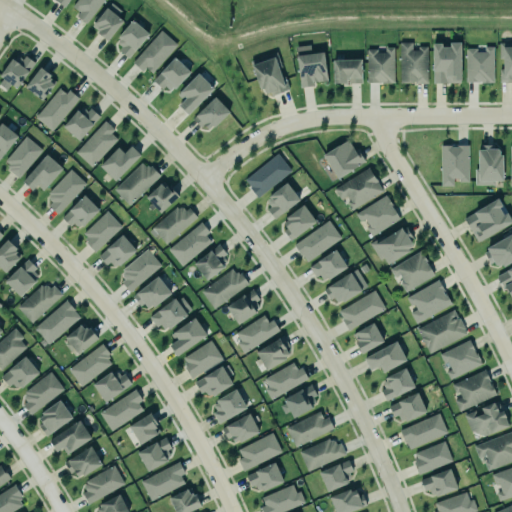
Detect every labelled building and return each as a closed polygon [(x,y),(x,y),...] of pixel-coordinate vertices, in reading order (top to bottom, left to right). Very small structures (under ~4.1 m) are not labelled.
[(75,0),(71,6),(77,11),(74,15),(83,22),(100,0),(75,0)] [(105,40),(121,21),(114,15),(119,10),(109,2),(105,7),(104,7),(89,25),(96,30),(94,32),(105,40)] [(149,34),(133,21),(112,44),(128,58),(149,34)] [(148,75),(177,45),(161,31),(133,61),(148,75)] [(397,42),(398,83),(410,82),(410,81),(413,81),(413,83),(426,83),(425,45),(415,45),(415,48),(410,48),(410,42),(397,42)] [(430,43),(431,83),(458,83),(459,80),(458,42),(447,42),(447,47),(439,46),(439,43),(430,43)] [(511,82),(497,82),(497,68),(501,68),(501,58),(497,58),(497,42),(511,42),(511,82)] [(464,48),(464,82),(492,82),(491,46),(483,46),(482,51),(474,51),(474,47),(464,48)] [(364,47),(376,47),(376,51),(386,51),(386,47),(393,47),(393,83),(364,83),(364,47)] [(249,65),(248,60),(274,51),(279,67),(276,68),(280,79),(283,78),(287,88),(269,95),(268,92),(265,93),(262,92),(261,88),(257,89),(249,65)] [(294,55),(321,51),(325,80),(315,81),(315,80),(311,81),(312,85),(298,87),(294,55)] [(9,58),(0,70),(0,77),(14,88),(27,71),(33,62),(23,55),(20,59),(17,56),(15,56),(12,60),(9,58)] [(172,57),(150,80),(159,88),(163,85),(167,89),(170,86),(172,89),(188,72),(172,57)] [(330,60),(359,59),(359,83),(331,83),(330,60)] [(39,64),(23,84),(41,98),(53,83),(44,76),(48,70),(39,64)] [(182,100),(177,106),(187,115),(213,88),(197,73),(177,95),(182,100)] [(67,89),(77,97),(49,130),(33,117),(57,87),(63,92),(67,89)] [(190,118),(212,96),(228,112),(212,128),(209,125),(206,129),(201,124),(198,127),(190,118)] [(62,127),(78,141),(99,117),(89,108),(83,114),(78,109),(62,127)] [(91,167),(118,137),(102,122),(75,153),(91,167)] [(0,158),(17,136),(1,123),(0,124),(0,158)] [(19,177),(42,150),(25,136),(2,163),(19,177)] [(321,155),(336,179),(366,161),(358,147),(354,149),(347,138),(330,148),(321,155)] [(117,145),(97,164),(113,180),(140,153),(131,144),(124,151),(117,145)] [(478,144),(491,144),(491,149),(495,149),(498,151),(498,155),(500,155),(501,181),(493,181),(493,185),(473,185),(472,169),(476,169),(476,149),(478,149),(478,144)] [(467,145),(440,146),(441,186),(453,186),(453,181),(468,181),(467,145)] [(255,197),(289,170),(275,153),(242,179),(248,186),(247,187),(255,197)] [(40,190),(60,168),(44,154),(21,181),(30,190),(34,185),(40,190)] [(111,189),(126,205),(158,174),(149,165),(147,167),(145,164),(143,166),(139,162),(111,189)] [(59,213),(85,183),(69,169),(43,198),(59,213)] [(345,197),(350,208),(382,194),(371,169),(333,187),(339,200),(345,197)] [(272,218),(280,212),(280,213),(297,199),(284,182),(266,196),(268,198),(266,200),(266,202),(268,206),(265,209),(272,218)] [(158,213),(176,196),(167,186),(165,188),(163,186),(162,187),(158,183),(143,197),(158,213)] [(62,216),(77,231),(98,210),(84,195),(62,216)] [(372,236),(399,218),(384,195),(355,214),(360,222),(362,220),(372,236)] [(510,222),(505,213),(501,215),(497,208),(500,206),(495,198),(462,218),(475,242),(477,240),(478,241),(510,222)] [(283,218),(301,204),(313,221),(288,240),(285,235),(281,230),(284,228),(283,226),(282,222),(285,220),(283,218)] [(151,229),(165,244),(196,217),(187,207),(182,212),(177,205),(151,229)] [(121,227),(106,211),(80,236),(95,251),(121,227)] [(292,244),(299,255),(300,254),(305,261),(339,237),(326,219),(292,244)] [(180,266),(213,241),(200,224),(167,248),(180,266)] [(371,244),(384,266),(415,247),(403,225),(371,244)] [(511,261),(511,233),(483,248),(494,270),(511,261)] [(135,250),(121,235),(99,255),(113,270),(135,250)] [(0,246),(0,268),(5,273),(22,255),(6,240),(0,246)] [(230,264),(218,246),(193,261),(204,280),(230,264)] [(120,269),(145,248),(159,265),(127,291),(119,281),(122,279),(120,276),(120,273),(121,271),(120,269)] [(307,266),(333,249),(345,267),(327,279),(327,278),(326,279),(324,277),(321,279),(317,274),(314,277),(307,266)] [(397,276),(404,291),(433,277),(421,252),(388,267),(393,278),(397,276)] [(3,282),(27,257),(37,268),(34,272),(39,277),(19,298),(3,282)] [(495,275),(511,266),(511,298),(509,300),(506,292),(502,286),(498,282),(495,275)] [(238,272),(246,283),(212,308),(199,290),(229,268),(233,272),(235,271),(237,273),(238,272)] [(333,305),(366,289),(358,270),(324,286),(333,305)] [(170,293),(157,276),(133,295),(147,312),(170,293)] [(435,279),(449,303),(414,322),(409,312),(415,309),(412,303),(408,305),(404,297),(435,279)] [(15,306),(30,322),(61,293),(51,284),(40,284),(15,306)] [(250,288),(224,307),(235,324),(253,312),(252,310),(255,307),(256,304),(253,301),(257,299),(253,294),(250,288)] [(336,310),(372,289),(383,308),(346,330),(340,319),(341,318),(336,310)] [(148,315),(174,296),(176,299),(181,296),(192,309),(168,329),(166,327),(163,330),(159,326),(156,328),(151,321),(148,315)] [(33,328),(66,298),(72,304),(76,316),(47,343),(33,328)] [(414,328),(451,309),(455,317),(454,318),(454,319),(457,317),(463,328),(462,329),(464,334),(427,353),(414,328)] [(243,354),(280,330),(272,318),(268,320),(263,313),(234,332),(239,341),(236,343),(243,354)] [(168,334),(192,317),(204,335),(174,356),(171,351),(167,345),(175,339),(173,335),(170,336),(168,334)] [(63,334),(80,321),(83,326),(86,323),(88,325),(91,323),(99,336),(77,352),(63,334)] [(352,333),(360,353),(382,344),(374,324),(352,333)] [(0,337),(12,326),(29,343),(0,370),(0,337)] [(291,356),(281,337),(255,352),(265,370),(291,356)] [(100,339),(110,352),(103,357),(108,363),(79,386),(67,371),(68,365),(100,339)] [(181,357),(208,339),(220,357),(189,378),(186,372),(182,367),(184,366),(182,363),(184,361),(181,357)] [(447,379),(479,364),(477,360),(478,360),(475,353),(473,353),(472,351),(473,351),(467,339),(436,353),(441,364),(445,362),(448,369),(444,371),(447,379)] [(362,358),(396,340),(406,360),(382,374),(378,367),(369,372),(365,365),(362,358)] [(7,367),(25,352),(39,369),(22,384),(16,376),(5,385),(4,378),(0,376),(0,375),(7,370),(7,367)] [(268,399),(306,378),(299,367),(295,369),(291,361),(261,378),(266,386),(262,388),(268,399)] [(192,382),(198,393),(202,391),(204,394),(209,393),(210,395),(230,384),(225,376),(230,373),(225,364),(220,367),(219,365),(192,382)] [(382,378),(403,367),(412,387),(393,397),(392,396),(384,400),(381,395),(379,389),(382,387),(381,384),(381,381),(384,380),(382,378)] [(130,386),(117,368),(92,384),(104,402),(130,386)] [(22,390),(49,370),(63,390),(29,415),(21,404),(25,401),(23,395),(22,390)] [(452,384),(458,398),(453,400),(458,412),(495,395),(484,370),(452,384)] [(292,416),(318,405),(311,386),(277,401),(283,414),(289,411),(292,416)] [(97,410),(133,387),(141,399),(138,403),(142,409),(110,430),(97,410)] [(244,408),(216,423),(210,412),(214,410),(211,405),(215,403),(214,400),(233,389),(244,408)] [(397,423),(425,413),(418,394),(390,404),(397,423)] [(39,410),(59,396),(72,414),(50,430),(39,414),(41,412),(39,410)] [(458,414),(492,400),(503,426),(478,436),(473,432),(466,431),(458,414)] [(293,446),(332,427),(326,415),(322,417),(319,409),(283,427),(293,446)] [(126,425),(148,412),(155,424),(154,425),(158,431),(138,444),(126,425)] [(222,427),(231,446),(258,432),(249,414),(222,427)] [(399,430),(407,449),(447,433),(439,414),(399,430)] [(55,452),(62,448),(65,453),(90,441),(81,422),(48,438),(55,452)] [(235,448),(270,431),(279,451),(241,471),(235,459),(240,457),(235,448)] [(511,461),(511,433),(511,432),(473,446),(477,459),(482,457),(487,470),(511,461)] [(135,448),(154,437),(156,441),(164,436),(168,439),(169,446),(162,450),(167,458),(146,469),(135,448)] [(297,450),(326,437),(328,440),(329,439),(332,440),(334,444),(338,442),(343,454),(305,471),(297,450)] [(419,474),(451,461),(444,441),(411,454),(419,474)] [(75,480),(101,465),(91,446),(64,461),(75,480)] [(139,480),(178,460),(181,465),(182,472),(179,474),(183,482),(149,500),(139,480)] [(318,472),(327,492),(348,483),(345,475),(353,472),(347,460),(318,472)] [(244,475),(272,462),(281,481),(260,491),(259,488),(256,488),(254,487),(252,484),(249,486),(244,475)] [(0,463),(9,477),(0,482),(0,463)] [(124,484),(113,465),(82,483),(86,490),(81,493),(88,504),(124,484)] [(489,474),(511,465),(511,494),(496,500),(493,492),(499,490),(496,482),(492,484),(489,474)] [(418,478),(449,467),(457,488),(436,497),(424,494),(418,478)] [(0,511),(0,490),(13,482),(20,493),(17,498),(21,504),(8,511),(0,511)] [(260,498),(290,485),(293,492),(298,490),(303,502),(280,511),(259,511),(257,507),(263,505),(260,498)] [(334,511),(349,511),(365,506),(357,486),(329,498),(334,511)] [(173,511),(166,498),(184,489),(187,494),(190,493),(191,495),(193,494),(199,506),(186,511),(173,511)] [(433,501),(463,489),(467,499),(470,498),(474,510),(468,511),(431,511),(436,510),(433,501)] [(96,503),(116,493),(125,511),(96,511),(94,508),(97,506),(96,503)] [(490,511),(511,502),(511,511),(490,511)]
